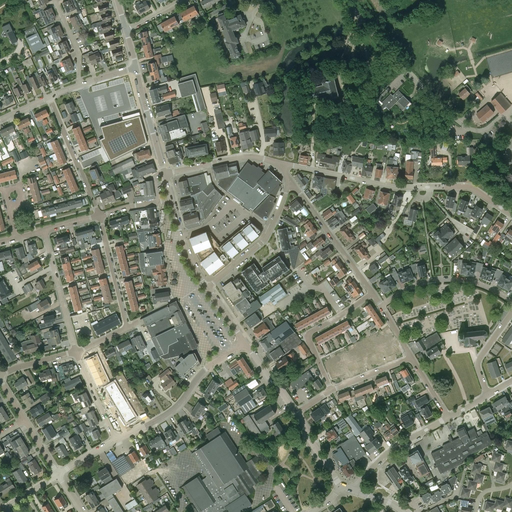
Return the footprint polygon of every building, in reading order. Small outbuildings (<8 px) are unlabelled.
[(39,6),(40,9),(46,7),(45,4),(48,2),(47,0),(39,0),(38,1),(40,6),(39,6)] [(62,3),(65,8),(73,4),(75,3),(73,0),(65,0),(66,1),(62,3)] [(204,8),(219,0),(204,0),(201,2),(204,8)] [(236,3),(234,0),(223,6),(225,9),(236,3)] [(136,6),(135,6),(139,14),(150,9),(146,1),(141,3),(139,1),(135,3),(136,6)] [(98,6),(99,12),(103,11),(108,10),(106,4),(101,5),(100,2),(97,4),(94,4),(95,7),(98,6)] [(70,11),(72,14),(79,11),(78,8),(75,9),(73,4),(65,8),(67,13),(70,11)] [(194,6),(187,10),(189,14),(191,18),(198,14),(196,11),(199,9),(197,5),(194,6)] [(223,6),(212,12),(214,15),(225,9),(223,6)] [(39,10),(42,17),(53,13),(51,8),(47,9),(46,7),(40,9),(39,10)] [(177,15),(180,20),(182,23),(191,18),(189,14),(187,10),(177,15)] [(69,18),(71,23),(80,20),(83,18),(80,13),(81,13),(79,11),(72,14),(73,17),(69,18)] [(101,18),(102,21),(103,21),(111,19),(109,13),(104,14),(103,11),(99,12),(97,13),(99,19),(101,18)] [(55,18),(53,13),(42,17),(46,25),(54,21),(53,19),(55,18)] [(175,17),(168,20),(170,25),(172,28),(179,24),(177,21),(180,20),(177,15),(175,17)] [(228,46),(232,58),(240,55),(235,43),(238,42),(236,38),(235,38),(232,31),(245,26),(244,21),(242,21),(240,15),(226,21),(224,16),(216,19),(218,24),(216,25),(219,32),(223,31),(227,41),(226,42),(227,47),(228,46)] [(82,25),(80,20),(71,23),(74,28),(77,27),(78,30),(79,29),(84,27),(83,24),(82,25)] [(164,30),(165,32),(172,28),(170,25),(168,20),(157,26),(160,32),(164,30)] [(98,32),(100,32),(106,30),(111,28),(109,22),(104,24),(103,21),(102,21),(92,24),(93,27),(96,26),(98,32)] [(9,24),(2,27),(6,36),(8,36),(12,44),(17,41),(9,24)] [(50,35),(51,35),(61,30),(59,25),(55,27),(54,24),(47,27),(50,35)] [(25,38),(32,53),(46,46),(45,44),(43,45),(37,33),(34,27),(23,32),(26,38),(25,38)] [(53,43),(55,42),(61,40),(59,37),(63,35),(61,30),(51,35),(53,39),(52,40),(53,43)] [(103,34),(105,40),(111,38),(114,37),(112,31),(107,33),(106,30),(100,32),(101,34),(103,34)] [(151,37),(151,36),(141,38),(143,46),(150,44),(150,43),(153,43),(152,39),(151,39),(151,37)] [(108,42),(110,48),(114,47),(119,45),(117,39),(112,41),(111,38),(105,40),(106,43),(108,42)] [(55,42),(57,45),(58,44),(60,49),(68,46),(65,41),(62,42),(61,40),(55,42)] [(145,53),(154,51),(154,49),(151,49),(150,44),(143,46),(145,53)] [(57,56),(59,59),(64,57),(68,55),(66,52),(70,51),(68,46),(60,49),(57,50),(59,55),(57,56)] [(122,54),(120,48),(115,50),(114,47),(110,48),(108,49),(108,51),(111,51),(113,57),(122,54)] [(158,50),(158,48),(154,49),(154,51),(145,53),(144,54),(145,58),(146,57),(146,58),(153,57),(153,54),(155,54),(155,52),(158,51),(157,50),(158,50)] [(97,51),(92,53),(96,63),(101,61),(100,57),(103,56),(100,50),(97,52),(97,51)] [(82,58),(84,64),(90,61),(91,65),(96,63),(92,53),(91,51),(82,56),(83,58),(82,58)] [(148,64),(150,73),(158,71),(156,65),(168,62),(167,56),(162,58),(155,59),(156,62),(148,64)] [(61,61),(63,66),(71,63),(69,58),(65,59),(64,57),(59,59),(60,62),(61,61)] [(65,75),(71,72),(70,69),(73,68),(71,63),(63,66),(65,71),(64,72),(65,75)] [(52,69),(46,72),(49,77),(51,82),(57,80),(55,75),(58,74),(54,66),(51,67),(52,69)] [(44,72),(38,75),(40,81),(43,86),(48,83),(46,79),(49,77),(46,72),(45,68),(42,69),(44,72)] [(159,76),(158,71),(150,73),(152,81),(160,79),(161,82),(168,81),(167,77),(164,78),(163,75),(159,76)] [(35,75),(29,78),(32,85),(34,90),(40,87),(38,82),(40,81),(38,75),(37,72),(34,73),(35,75)] [(197,111),(206,109),(199,87),(195,74),(180,78),(182,83),(178,84),(182,97),(192,94),(197,111)] [(28,83),(22,85),(23,88),(25,93),(31,91),(29,86),(32,85),(29,78),(28,76),(25,77),(27,81),(28,83)] [(17,97),(23,94),(21,90),(23,88),(22,85),(19,78),(15,80),(17,84),(14,85),(15,88),(13,89),(17,97)] [(335,97),(338,96),(334,79),(330,80),(330,79),(330,80),(326,81),(325,81),(322,82),(323,85),(312,88),(314,99),(326,96),(326,99),(329,98),(330,101),(336,100),(335,97)] [(243,87),(245,93),(250,92),(248,85),(247,82),(240,84),(241,88),(243,87)] [(253,85),(257,96),(265,93),(262,82),(253,85)] [(217,86),(218,93),(226,91),(224,84),(217,86)] [(464,88),(465,89),(458,95),(463,100),(469,94),(468,93),(471,91),(466,85),(464,88)] [(150,91),(151,96),(158,94),(162,93),(163,93),(168,92),(166,86),(157,89),(150,91)] [(377,98),(379,101),(390,90),(388,88),(377,98)] [(409,102),(398,90),(392,96),(391,94),(382,103),(383,104),(380,106),(377,103),(378,102),(374,98),(367,104),(376,113),(378,114),(385,107),(388,110),(396,103),(397,101),(400,105),(403,107),(409,102)] [(158,94),(151,96),(153,104),(165,101),(164,100),(171,98),(171,100),(175,99),(174,97),(176,97),(174,91),(163,94),(163,93),(162,93),(158,94)] [(475,94),(477,97),(475,98),(478,102),(483,98),(478,92),(475,94)] [(511,105),(501,93),(491,102),(501,114),(511,105)] [(75,109),(71,102),(65,105),(68,112),(69,114),(72,113),(71,110),(75,109)] [(179,112),(171,114),(168,104),(156,108),(158,117),(165,115),(166,119),(180,115),(179,112)] [(487,105),(476,115),(483,122),(494,113),(487,105)] [(45,109),(40,112),(42,118),(48,116),(45,109)] [(37,121),(42,118),(40,112),(34,115),(37,121)] [(218,129),(225,128),(221,112),(215,114),(218,129)] [(75,113),(70,116),(73,123),(78,120),(75,113)] [(167,120),(159,123),(160,127),(159,127),(161,134),(169,131),(188,126),(185,115),(183,115),(167,120)] [(103,138),(99,140),(110,161),(147,143),(139,116),(138,116),(136,117),(100,127),(103,138)] [(27,118),(22,120),(27,132),(30,131),(27,125),(30,124),(27,118)] [(25,134),(27,132),(22,120),(16,123),(19,129),(22,128),(23,129),(23,130),(25,134)] [(12,125),(6,128),(9,136),(13,134),(15,138),(19,136),(17,132),(15,133),(14,131),(12,125)] [(72,129),(74,135),(81,132),(79,126),(72,129)] [(188,126),(169,131),(161,134),(163,141),(164,141),(165,142),(172,140),(177,138),(177,137),(182,136),(186,135),(191,133),(188,126)] [(9,136),(6,128),(0,130),(3,136),(4,138),(3,138),(6,145),(9,144),(6,138),(9,136)] [(265,129),(265,142),(270,142),(270,137),(276,137),(276,129),(265,129)] [(240,133),(244,149),(253,147),(252,143),(253,143),(252,141),(259,139),(257,130),(249,132),(248,131),(240,133)] [(74,135),(76,140),(83,137),(81,132),(74,135)] [(238,147),(238,146),(239,146),(237,137),(233,137),(233,135),(232,135),(229,135),(232,147),(235,147),(236,147),(238,147)] [(199,155),(196,142),(195,136),(191,137),(192,141),(193,141),(194,146),(184,148),(186,158),(199,155)] [(217,136),(212,138),(214,149),(216,149),(217,151),(226,149),(224,142),(225,142),(224,138),(218,140),(217,136)] [(76,140),(79,146),(86,143),(83,137),(76,140)] [(0,139),(0,142),(1,143),(3,148),(2,148),(4,152),(5,154),(2,156),(2,157),(3,160),(9,157),(1,139),(0,139)] [(50,142),(52,148),(59,145),(57,140),(50,142)] [(88,148),(87,146),(89,145),(88,144),(88,142),(86,143),(79,146),(81,151),(88,148)] [(199,142),(196,142),(199,155),(208,154),(206,144),(199,145),(199,142)] [(274,143),(274,155),(283,155),(283,143),(274,143)] [(170,163),(171,164),(183,161),(179,148),(175,149),(173,144),(172,145),(165,147),(170,163)] [(52,148),(55,154),(61,151),(59,145),(52,148)] [(431,147),(431,158),(432,166),(442,165),(442,162),(447,162),(447,158),(436,158),(436,147),(431,147)] [(467,147),(467,156),(457,157),(458,166),(470,165),(469,156),(469,155),(473,155),(473,154),(475,154),(475,148),(473,148),(473,147),(467,147)] [(138,161),(151,157),(148,148),(135,152),(135,153),(133,154),(134,161),(137,160),(138,161)] [(20,160),(16,150),(8,153),(9,156),(13,155),(16,162),(20,160)] [(55,154),(57,159),(64,156),(61,151),(55,154)] [(418,162),(419,152),(411,151),(410,161),(406,161),(404,178),(412,179),(413,172),(412,172),(413,161),(418,162)] [(299,160),(299,161),(299,164),(307,165),(308,160),(310,161),(310,157),(309,156),(309,154),(304,153),(302,152),(301,155),(300,155),(300,157),(299,158),(299,160)] [(319,166),(327,167),(328,158),(325,157),(325,155),(318,154),(317,159),(320,160),(319,166)] [(37,157),(40,165),(46,163),(42,155),(37,157)] [(57,159),(59,165),(66,162),(64,156),(57,159)] [(342,166),(343,167),(342,171),(350,173),(351,165),(362,167),(364,159),(353,156),(352,158),(348,157),(347,163),(344,162),(344,163),(342,163),(342,166)] [(332,159),(328,158),(327,167),(334,169),(335,163),(337,163),(339,158),(332,157),(332,159)] [(367,159),(366,166),(363,165),(361,175),(366,176),(367,175),(371,176),(372,167),(370,166),(371,160),(367,159)] [(130,170),(134,179),(136,178),(142,176),(155,171),(151,162),(134,168),(135,169),(130,170)] [(251,210),(253,211),(270,195),(275,198),(280,187),(279,185),(282,182),(269,170),(265,174),(262,171),(263,170),(258,166),(257,168),(253,164),(252,166),(247,162),(239,174),(226,191),(242,204),(241,205),(249,212),(251,210)] [(98,170),(99,169),(97,164),(90,167),(92,169),(89,171),(93,180),(96,179),(98,182),(104,180),(101,174),(98,175),(97,171),(99,170),(98,170)] [(62,177),(64,176),(71,173),(69,168),(62,171),(63,174),(61,174),(62,177)] [(8,169),(8,172),(10,180),(16,178),(14,170),(10,171),(10,169),(8,169)] [(8,172),(2,173),(4,181),(10,180),(8,172)] [(27,178),(29,184),(36,182),(34,176),(38,176),(37,172),(29,174),(30,177),(27,178)] [(71,173),(64,176),(67,181),(73,179),(71,173)] [(302,187),(306,184),(308,181),(305,177),(303,179),(299,173),(294,176),(302,187)] [(202,184),(199,184),(201,192),(202,191),(205,188),(207,186),(204,174),(200,175),(202,184)] [(178,182),(180,189),(184,188),(186,188),(188,187),(199,184),(202,184),(200,175),(182,180),(182,181),(178,182)] [(336,180),(314,176),(312,187),(321,189),(320,194),(315,197),(318,201),(326,196),(327,190),(334,191),(336,180)] [(67,181),(69,187),(76,184),(73,179),(67,181)] [(142,179),(132,183),(135,202),(145,200),(154,199),(153,197),(153,195),(151,180),(146,181),(142,179)] [(202,191),(207,196),(214,189),(214,188),(211,183),(209,183),(207,186),(205,188),(202,191)] [(78,190),(76,184),(69,187),(71,193),(78,190)] [(104,193),(99,195),(103,205),(111,202),(111,203),(115,201),(114,199),(121,196),(119,191),(117,190),(115,191),(113,184),(106,187),(107,190),(103,191),(104,193)] [(190,196),(191,196),(195,194),(201,192),(199,184),(188,187),(186,188),(184,188),(180,189),(181,196),(190,194),(190,196)] [(130,185),(121,188),(124,194),(133,191),(130,185)] [(368,199),(369,196),(373,197),(375,191),(366,188),(363,197),(368,199)] [(199,205),(199,207),(200,210),(203,209),(205,219),(205,220),(223,197),(215,189),(214,189),(207,196),(202,191),(201,192),(195,194),(199,205)] [(389,210),(390,204),(387,203),(389,194),(380,192),(377,204),(383,206),(384,204),(387,205),(386,209),(389,210)] [(32,196),(33,202),(37,201),(37,203),(42,202),(42,199),(40,200),(39,194),(32,196)] [(190,212),(196,210),(196,208),(198,207),(199,207),(199,205),(195,194),(191,196),(192,198),(180,201),(182,211),(190,209),(190,212)] [(270,195),(253,211),(253,212),(263,219),(263,218),(264,218),(264,219),(265,220),(266,220),(267,220),(267,219),(268,218),(268,217),(268,218),(276,203),(273,202),(275,198),(270,195)] [(390,204),(389,210),(393,211),(395,205),(400,206),(402,197),(395,195),(393,201),(392,201),(392,205),(390,204)] [(455,212),(457,205),(453,205),(455,197),(447,196),(445,206),(446,206),(445,209),(452,210),(452,211),(455,212)] [(80,199),(74,200),(76,207),(82,206),(80,199)] [(463,215),(466,217),(469,210),(466,209),(469,202),(462,199),(458,209),(465,212),(463,215)] [(74,200),(67,202),(69,209),(76,207),(74,200)] [(302,207),(300,205),(296,200),(290,205),(291,205),(289,207),(293,213),(295,211),(296,212),(302,207)] [(67,202),(60,204),(62,211),(69,209),(67,202)] [(377,208),(373,203),(369,206),(365,209),(370,213),(377,208)] [(60,204),(54,206),(56,213),(62,211),(60,204)] [(54,206),(47,208),(49,215),(56,213),(54,206)] [(469,210),(466,217),(469,218),(470,217),(476,220),(477,218),(483,209),(476,206),(472,212),(469,210)] [(146,231),(153,230),(153,227),(158,226),(155,207),(129,211),(134,222),(140,221),(140,225),(148,224),(148,223),(149,223),(149,226),(149,227),(141,228),(136,229),(137,233),(146,231)] [(197,212),(182,216),(185,226),(189,229),(200,226),(205,220),(205,219),(203,209),(200,210),(199,207),(198,207),(196,208),(196,210),(197,212)] [(332,207),(329,209),(322,215),(326,220),(336,212),(332,207)] [(42,217),(49,215),(47,208),(41,210),(38,211),(39,217),(42,216),(42,217)] [(358,208),(351,213),(353,217),(361,212),(358,208)] [(405,217),(403,224),(411,226),(412,220),(415,221),(417,210),(410,209),(408,217),(405,217)] [(334,216),(335,217),(327,222),(331,227),(338,222),(341,225),(348,220),(341,211),(334,216)] [(485,227),(487,225),(489,222),(492,217),(486,213),(483,218),(484,219),(480,224),(485,227)] [(127,216),(117,219),(121,229),(123,228),(122,225),(129,223),(127,216)] [(300,222),(297,219),(293,222),(286,217),(284,220),(294,226),(300,222)] [(121,230),(121,229),(117,219),(109,222),(111,229),(117,226),(119,231),(121,230)] [(305,224),(301,227),(303,230),(306,228),(309,232),(306,233),(311,240),(316,235),(314,233),(317,231),(309,221),(308,219),(304,222),(305,224)] [(492,225),(488,231),(491,233),(493,230),(498,233),(504,225),(497,220),(493,226),(492,225)] [(191,237),(190,238),(195,253),(197,252),(199,257),(202,261),(200,262),(210,274),(211,273),(214,276),(230,262),(227,259),(231,256),(232,258),(239,252),(242,249),(249,244),(252,241),(259,235),(258,234),(260,231),(258,229),(254,226),(250,222),(249,223),(242,229),(239,231),(232,237),(229,239),(222,245),(220,246),(208,232),(207,233),(206,232),(200,234),(199,233),(191,236),(191,237)] [(340,231),(344,236),(349,231),(348,230),(351,227),(349,224),(345,227),(345,226),(340,231)] [(438,231),(433,235),(438,240),(443,246),(448,242),(446,241),(454,234),(450,229),(446,225),(438,231)] [(287,227),(277,229),(279,237),(289,235),(295,234),(294,232),(291,232),(291,231),(288,231),(287,227)] [(92,228),(86,229),(89,239),(91,245),(96,243),(95,237),(92,238),(91,235),(94,234),(92,228)] [(82,238),(82,237),(85,237),(86,239),(89,239),(86,229),(80,231),(82,238)] [(158,230),(153,230),(146,231),(147,235),(142,236),(143,242),(148,241),(152,240),(153,248),(161,247),(159,233),(158,233),(158,230)] [(360,240),(366,236),(368,234),(366,230),(358,236),(360,240)] [(81,249),(85,248),(84,243),(82,237),(82,238),(80,231),(74,233),(76,239),(77,242),(80,241),(81,244),(80,245),(81,249)] [(349,231),(344,236),(347,241),(350,239),(352,242),(355,239),(353,237),(353,236),(349,231)] [(379,245),(381,244),(379,241),(385,236),(383,233),(374,240),(379,245)] [(490,241),(485,248),(490,252),(496,242),(499,238),(500,237),(500,236),(497,233),(492,240),(491,242),(490,241)] [(67,235),(61,236),(65,253),(66,253),(68,252),(66,242),(69,241),(67,235)] [(289,235),(279,237),(280,244),(290,242),(296,241),(296,239),(293,239),(292,238),(289,238),(289,235)] [(61,236),(55,238),(57,245),(60,244),(62,250),(59,251),(61,255),(66,253),(65,253),(61,236)] [(319,251),(321,249),(323,248),(321,245),(325,242),(321,237),(313,243),(319,251)] [(453,240),(444,248),(448,252),(453,257),(459,251),(464,247),(460,243),(458,241),(457,240),(455,238),(453,240)] [(290,242),(280,244),(282,251),(284,251),(294,248),(297,248),(297,246),(294,246),(294,245),(291,245),(290,242)] [(306,245),(306,246),(310,250),(315,247),(311,242),(306,245)] [(354,249),(358,254),(364,250),(362,248),(366,245),(363,242),(360,245),(354,249)] [(27,256),(28,260),(32,258),(32,256),(37,254),(36,252),(34,244),(27,246),(29,253),(27,254),(27,256)] [(24,263),(28,260),(27,256),(25,257),(22,247),(13,249),(16,259),(23,258),(24,263)] [(294,248),(284,251),(285,254),(289,253),(292,267),(294,269),(295,268),(299,250),(299,247),(297,248),(294,248)] [(321,249),(319,251),(315,254),(317,257),(320,254),(324,259),(332,252),(329,248),(323,252),(321,249)] [(9,250),(3,252),(5,259),(5,261),(10,260),(10,262),(14,261),(12,254),(10,254),(9,250)] [(138,254),(140,268),(163,264),(161,250),(138,254)] [(370,258),(364,250),(358,254),(362,259),(365,257),(367,260),(370,258)] [(242,271),(241,272),(256,293),(257,292),(259,290),(266,286),(268,284),(269,284),(267,281),(269,279),(272,282),(272,281),(275,279),(286,272),(289,270),(289,269),(279,255),(275,258),(272,260),(262,268),(264,271),(261,273),(254,263),(251,265),(248,267),(244,270),(242,271)] [(380,264),(387,259),(388,258),(386,255),(381,258),(377,261),(380,264)] [(60,258),(62,265),(69,263),(67,256),(60,258)] [(338,270),(343,267),(339,261),(338,261),(336,258),(331,261),(338,270)] [(464,274),(467,276),(469,264),(462,263),(462,260),(458,260),(458,267),(462,267),(460,274),(464,274)] [(28,261),(23,264),(25,268),(27,267),(29,270),(30,272),(36,269),(37,272),(42,269),(40,266),(39,266),(36,261),(30,264),(28,261)] [(373,274),(378,269),(381,268),(377,262),(368,268),(373,274)] [(412,265),(414,271),(418,270),(419,277),(421,276),(421,277),(423,277),(425,276),(425,275),(426,275),(423,262),(416,264),(412,265)] [(469,262),(469,264),(467,276),(470,276),(470,275),(473,276),(475,269),(478,270),(480,263),(476,262),(476,263),(469,262)] [(483,264),(480,263),(478,270),(481,271),(479,277),(482,278),(482,279),(485,280),(485,279),(489,269),(482,267),(483,264)] [(163,264),(140,268),(141,272),(145,272),(145,277),(147,276),(157,275),(156,275),(165,273),(163,264)] [(410,268),(403,271),(408,282),(410,280),(413,278),(411,272),(414,271),(412,265),(409,266),(410,268)] [(347,272),(343,267),(338,270),(339,272),(337,274),(339,278),(347,272)] [(490,267),(489,269),(485,279),(485,280),(488,281),(489,280),(492,282),(494,275),(497,277),(500,270),(497,269),(490,267)] [(131,270),(130,269),(130,268),(128,269),(128,268),(120,270),(122,276),(129,274),(128,271),(131,270)] [(503,272),(500,270),(497,277),(500,278),(497,284),(500,286),(502,288),(508,278),(502,275),(503,272)] [(396,271),(392,272),(396,279),(399,277),(401,283),(404,282),(408,282),(403,271),(397,274),(396,271)] [(288,279),(290,281),(292,280),(294,282),(302,277),(299,272),(288,279)] [(390,277),(385,280),(390,289),(391,290),(393,288),(396,286),(392,280),(396,279),(392,272),(389,274),(390,277)] [(166,281),(165,273),(156,275),(157,275),(147,276),(148,280),(154,279),(154,282),(158,282),(158,286),(166,284),(166,281)] [(255,301),(251,294),(238,276),(223,287),(225,291),(223,292),(227,297),(238,311),(239,310),(242,314),(245,318),(263,305),(258,299),(255,301)] [(0,298),(1,300),(11,294),(8,289),(3,280),(2,280),(1,277),(0,277),(0,298)] [(98,280),(100,286),(107,284),(105,278),(98,280)] [(352,290),(357,286),(353,281),(350,278),(347,280),(349,283),(348,284),(352,290)] [(511,280),(508,278),(502,288),(506,289),(509,290),(511,285),(511,284),(511,280)] [(35,282),(37,285),(34,286),(36,289),(38,288),(39,290),(45,287),(41,279),(35,282)] [(387,291),(391,290),(390,289),(385,280),(379,284),(384,293),(387,291)] [(29,283),(24,286),(24,287),(27,293),(33,290),(29,283)] [(258,299),(263,305),(270,300),(275,306),(278,303),(277,302),(287,295),(279,284),(258,299)] [(361,292),(357,286),(352,290),(354,292),(351,294),(353,298),(361,292)] [(134,292),(127,294),(128,300),(135,298),(138,297),(137,295),(136,291),(134,292)] [(156,304),(156,301),(169,299),(168,291),(155,293),(154,293),(155,296),(152,296),(153,304),(156,304)] [(78,297),(71,299),(73,305),(80,303),(81,303),(81,301),(82,301),(81,297),(80,297),(78,298),(78,297)] [(90,299),(85,300),(86,303),(86,306),(90,305),(92,310),(94,310),(93,304),(92,304),(91,302),(90,302),(90,299)] [(30,312),(37,308),(40,313),(50,307),(46,300),(41,302),(40,300),(27,307),(30,312)] [(319,311),(316,313),(320,319),(325,316),(317,302),(316,303),(319,309),(318,309),(319,311)] [(317,302),(325,316),(330,314),(327,307),(324,309),(322,307),(319,302),(317,302)] [(368,312),(373,309),(370,303),(364,307),(368,312)] [(145,324),(151,338),(185,322),(182,316),(179,310),(179,311),(177,308),(177,307),(176,307),(176,306),(175,306),(174,305),(173,305),(172,305),(171,305),(170,306),(140,321),(142,320),(145,324)] [(368,312),(372,318),(377,314),(373,309),(368,312)] [(258,310),(255,313),(245,320),(251,328),(263,320),(262,316),(258,310)] [(316,313),(311,316),(314,322),(320,319),(316,313)] [(116,314),(110,317),(115,326),(121,323),(116,314)] [(377,314),(372,318),(375,323),(380,319),(377,314)] [(47,327),(46,323),(54,321),(53,315),(43,317),(44,323),(39,324),(40,328),(47,327)] [(283,317),(285,320),(286,320),(289,324),(292,322),(289,318),(288,315),(283,317)] [(311,316),(306,318),(309,325),(314,322),(311,316)] [(110,317),(104,320),(109,329),(115,326),(110,317)] [(269,330),(271,332),(275,329),(271,323),(272,322),(271,320),(270,321),(267,317),(262,321),(264,323),(253,331),(254,331),(253,332),(254,334),(255,334),(256,334),(256,335),(256,336),(257,338),(258,338),(269,330)] [(306,318),(300,321),(304,328),(309,325),(306,318)] [(7,319),(4,321),(9,330),(12,329),(10,325),(9,326),(8,323),(9,323),(7,319)] [(384,325),(380,319),(375,323),(379,328),(384,325)] [(104,320),(98,323),(103,332),(109,329),(104,320)] [(267,350),(268,351),(295,333),(286,321),(275,329),(271,332),(264,336),(266,339),(261,342),(266,351),(267,350)] [(298,331),(304,328),(300,321),(295,324),(298,331)] [(342,324),(345,330),(351,327),(347,321),(342,324)] [(168,346),(177,342),(178,341),(183,339),(183,338),(182,336),(186,334),(187,333),(188,332),(189,331),(185,322),(151,338),(152,339),(151,339),(160,357),(167,353),(168,346)] [(97,335),(103,332),(98,323),(92,326),(97,335)] [(342,324),(336,327),(340,333),(345,330),(342,324)] [(47,332),(48,338),(50,338),(50,339),(59,337),(57,329),(53,330),(52,327),(38,331),(39,334),(47,332)] [(336,327),(331,330),(335,336),(340,333),(336,327)] [(479,345),(478,345),(478,340),(479,340),(478,339),(481,339),(482,339),(482,338),(485,338),(485,339),(486,339),(485,338),(488,336),(488,335),(487,332),(488,332),(487,331),(487,332),(484,330),(484,329),(484,330),(481,330),(481,329),(480,329),(480,330),(478,331),(477,330),(477,328),(472,329),(473,330),(472,330),(472,331),(469,332),(469,331),(468,331),(468,332),(466,332),(466,331),(465,331),(465,332),(463,332),(463,333),(458,334),(458,340),(459,339),(460,346),(465,345),(465,346),(464,346),(464,347),(465,347),(465,348),(465,347),(470,346),(470,347),(471,347),(470,346),(475,346),(475,347),(476,347),(475,346),(478,345),(478,346),(479,346),(478,345),(479,345)] [(331,330),(326,333),(329,339),(335,336),(331,330)] [(295,333),(268,351),(269,354),(274,360),(282,355),(282,356),(293,348),(295,348),(297,346),(302,342),(298,336),(295,333)] [(326,333),(320,335),(324,342),(329,339),(326,333)] [(424,337),(421,340),(416,343),(421,352),(424,351),(427,356),(428,355),(430,359),(441,353),(439,349),(445,346),(442,342),(436,345),(437,346),(428,351),(427,349),(441,340),(437,333),(429,337),(425,339),(424,337)] [(31,340),(21,343),(24,353),(38,350),(36,341),(39,340),(37,334),(30,336),(31,340)] [(140,334),(133,338),(139,350),(147,347),(140,334)] [(511,339),(511,338),(506,334),(502,341),(508,346),(511,339)] [(319,344),(324,342),(320,335),(315,338),(318,345),(319,344)] [(59,337),(50,339),(52,345),(60,342),(59,337)] [(191,339),(183,342),(187,350),(194,347),(191,339)] [(379,347),(386,357),(399,350),(392,339),(388,342),(386,339),(382,342),(384,344),(379,347)] [(119,349),(116,350),(119,356),(122,355),(121,353),(122,355),(126,353),(125,351),(130,348),(131,350),(130,350),(132,353),(136,351),(131,340),(128,342),(128,340),(117,346),(119,349)] [(305,346),(302,342),(297,346),(304,356),(309,352),(305,346)] [(0,348),(0,349),(4,356),(12,351),(11,350),(8,344),(0,348)] [(105,352),(108,358),(115,354),(119,361),(121,360),(119,356),(116,350),(115,347),(105,352)] [(15,348),(11,350),(12,351),(4,356),(8,363),(16,358),(14,354),(15,354),(18,352),(15,348)] [(151,351),(156,361),(159,360),(154,350),(151,351)] [(196,356),(194,352),(165,359),(180,377),(182,376),(195,364),(197,367),(200,365),(199,364),(197,359),(198,359),(198,358),(198,357),(198,356),(197,356),(196,356)] [(297,362),(296,360),(298,359),(293,352),(276,364),(280,371),(281,370),(283,373),(287,369),(286,367),(293,363),(294,364),(297,362)] [(345,360),(350,372),(364,366),(359,355),(354,357),(353,354),(349,355),(350,358),(345,360)] [(96,356),(86,360),(89,367),(98,362),(96,356)] [(301,369),(310,363),(314,360),(313,356),(308,359),(308,358),(303,362),(301,360),(297,362),(301,369)] [(233,376),(241,371),(242,373),(244,372),(248,378),(254,374),(251,370),(251,371),(242,358),(237,361),(237,360),(228,366),(231,370),(230,371),(233,376)] [(332,365),(328,367),(332,379),(346,373),(342,362),(337,364),(336,361),(331,363),(332,365)] [(490,371),(498,369),(495,361),(487,364),(490,371)] [(61,365),(63,373),(74,370),(72,362),(61,365)] [(98,362),(89,367),(91,373),(101,368),(98,362)] [(310,363),(301,369),(303,372),(312,366),(310,363)] [(101,368),(91,373),(94,379),(104,375),(101,368)] [(158,376),(161,380),(165,377),(167,379),(161,385),(166,391),(175,383),(170,377),(168,375),(172,371),(170,368),(168,369),(158,376)] [(402,379),(410,374),(406,368),(400,372),(402,375),(400,377),(402,379)] [(500,376),(498,369),(490,371),(492,379),(500,376)] [(56,381),(55,375),(50,376),(49,370),(45,371),(45,373),(39,374),(41,381),(51,378),(52,382),(56,381)] [(295,392),(312,380),(313,379),(308,371),(289,384),(295,392)] [(413,380),(410,374),(402,379),(403,381),(405,380),(407,383),(409,382),(411,384),(414,382),(413,380)] [(104,375),(94,379),(97,385),(107,381),(104,375)] [(380,378),(383,384),(388,382),(389,384),(392,383),(390,380),(388,381),(386,376),(380,378)] [(19,380),(14,383),(18,390),(27,384),(28,386),(31,384),(27,378),(25,380),(23,377),(19,380)] [(64,385),(66,390),(77,385),(78,386),(82,384),(79,377),(70,381),(69,378),(64,380),(65,384),(64,385)] [(209,386),(216,390),(219,385),(220,385),(223,383),(220,380),(216,378),(214,381),(213,380),(209,386)] [(231,378),(225,382),(226,384),(227,386),(228,386),(230,389),(238,384),(236,380),(233,382),(231,378)] [(377,385),(375,386),(376,389),(378,388),(378,387),(383,384),(380,378),(375,380),(377,385)] [(313,379),(312,380),(313,382),(312,383),(317,391),(323,386),(318,379),(315,381),(313,379)] [(114,381),(104,387),(108,393),(117,387),(114,381)] [(371,384),(365,386),(368,392),(376,389),(375,386),(372,387),(371,384)] [(410,388),(408,384),(401,388),(403,392),(410,388)] [(237,390),(232,393),(232,394),(233,395),(245,413),(256,405),(253,400),(253,399),(258,396),(261,399),(261,398),(262,399),(264,398),(264,397),(267,395),(262,388),(256,392),(251,396),(248,391),(244,386),(244,385),(237,390)] [(205,392),(206,392),(207,393),(204,397),(210,401),(212,396),(216,390),(209,386),(205,392)] [(359,389),(362,395),(368,392),(365,386),(359,389)] [(117,387),(108,393),(111,399),(121,393),(117,387)] [(355,394),(352,395),(354,398),(355,402),(363,399),(363,396),(362,395),(359,389),(354,391),(355,394)] [(82,401),(83,401),(88,399),(85,393),(81,394),(80,391),(72,395),(74,400),(78,398),(80,402),(82,401)] [(348,391),(343,393),(345,400),(351,397),(351,399),(354,398),(352,395),(350,396),(348,391)] [(21,397),(27,406),(34,402),(28,393),(21,397)] [(121,393),(111,399),(115,404),(124,399),(121,393)] [(149,405),(152,402),(153,402),(153,400),(149,394),(148,393),(146,393),(142,396),(142,397),(142,399),(146,404),(146,405),(148,405),(149,405)] [(340,401),(345,400),(343,393),(337,395),(339,400),(337,401),(338,404),(341,403),(340,401)] [(425,395),(415,401),(417,403),(414,405),(416,409),(429,402),(425,395)] [(505,396),(499,400),(503,407),(506,411),(509,409),(508,407),(511,405),(511,401),(509,403),(505,396)] [(80,410),(81,413),(89,409),(88,407),(91,406),(88,399),(83,401),(85,408),(80,410)] [(124,399),(115,404),(118,410),(128,404),(124,399)] [(494,407),(491,409),(493,414),(498,411),(498,410),(501,408),(506,418),(505,418),(507,421),(511,419),(509,416),(507,413),(507,412),(506,411),(503,407),(499,400),(492,404),(494,407)] [(198,402),(195,408),(204,414),(205,412),(205,411),(203,410),(205,407),(198,402)] [(128,404),(118,410),(122,416),(131,410),(128,404)] [(39,405),(30,410),(34,417),(43,411),(39,405)] [(249,415),(243,418),(255,437),(261,433),(261,432),(262,431),(268,427),(264,422),(264,421),(275,413),(270,405),(255,415),(254,414),(251,415),(249,416),(249,415)] [(431,414),(432,413),(431,411),(430,412),(427,406),(426,406),(425,405),(420,408),(420,409),(425,418),(432,415),(431,414)] [(323,406),(319,409),(311,414),(315,421),(323,415),(321,412),(325,409),(323,406)] [(479,412),(485,423),(486,426),(496,421),(489,407),(479,412)] [(202,416),(204,414),(201,413),(195,408),(191,414),(194,416),(192,419),(197,422),(199,418),(198,418),(200,415),(202,416)] [(89,409),(81,413),(82,415),(84,414),(87,420),(90,419),(90,420),(95,417),(92,411),(90,412),(89,409)] [(131,410),(122,416),(125,422),(135,416),(131,410)] [(5,412),(0,414),(0,419),(2,422),(9,418),(5,412)] [(411,412),(400,418),(406,428),(414,424),(412,420),(415,419),(411,412)] [(48,413),(36,420),(40,426),(52,419),(48,413)] [(377,449),(375,447),(363,431),(351,414),(345,418),(352,428),(350,430),(354,435),(355,437),(360,434),(365,441),(366,441),(368,444),(365,446),(370,454),(377,449)] [(93,426),(87,428),(88,431),(95,428),(95,425),(98,424),(95,417),(90,420),(93,426)] [(186,419),(181,422),(187,432),(191,429),(194,435),(197,433),(197,434),(199,433),(196,426),(194,427),(189,420),(187,422),(186,419)] [(280,436),(279,435),(284,431),(278,421),(272,425),(276,431),(273,434),(277,439),(280,436)] [(383,422),(386,425),(394,436),(399,432),(394,426),(391,428),(386,421),(383,422)] [(187,432),(181,422),(177,425),(178,427),(176,429),(180,436),(187,432)] [(52,438),(52,437),(56,435),(50,425),(42,430),(48,440),(52,438)] [(62,435),(64,434),(68,431),(64,425),(60,428),(62,430),(57,433),(60,436),(62,435)] [(388,440),(394,436),(386,425),(382,428),(386,432),(384,434),(388,440)] [(268,427),(262,431),(264,436),(267,433),(267,432),(270,430),(268,427)] [(329,440),(333,438),(335,440),(338,437),(337,435),(335,433),(338,431),(336,427),(325,434),(327,436),(327,437),(329,440)] [(363,431),(375,447),(377,449),(382,445),(376,438),(374,440),(371,437),(374,434),(368,427),(363,431)] [(471,454),(486,447),(492,444),(487,432),(482,434),(481,431),(476,433),(474,428),(466,432),(464,427),(456,431),(460,438),(442,446),(443,448),(431,454),(440,474),(463,463),(462,461),(472,457),(471,454)] [(88,431),(89,433),(91,432),(94,439),(100,436),(97,429),(96,430),(95,428),(88,431)] [(239,511),(251,504),(246,496),(234,476),(248,467),(246,463),(245,463),(224,431),(221,434),(217,428),(205,435),(210,441),(191,454),(208,479),(203,482),(201,480),(199,482),(196,478),(180,488),(185,494),(186,494),(187,496),(186,496),(190,503),(191,502),(193,504),(188,507),(191,511),(190,511),(239,511)] [(173,443),(176,441),(179,440),(176,435),(177,434),(175,431),(172,433),(170,429),(164,433),(167,439),(166,440),(168,443),(171,441),(173,443)] [(69,439),(75,449),(82,445),(78,440),(79,439),(77,434),(69,439)] [(355,437),(354,435),(336,447),(338,451),(333,455),(332,456),(334,458),(335,458),(336,459),(335,460),(337,463),(338,463),(340,465),(340,466),(340,467),(348,462),(347,461),(355,456),(355,457),(364,451),(355,437)] [(15,448),(24,442),(20,437),(16,439),(14,436),(2,443),(4,446),(11,442),(15,448)] [(154,439),(160,449),(160,450),(162,450),(165,448),(166,446),(159,436),(154,439)] [(154,439),(148,442),(153,450),(154,452),(160,448),(154,439)] [(21,461),(26,457),(28,456),(26,454),(30,452),(24,442),(15,448),(13,449),(19,459),(19,458),(21,461)] [(62,444),(61,445),(55,448),(61,458),(68,454),(62,444)] [(142,446),(140,448),(145,458),(150,455),(148,453),(150,452),(145,445),(144,445),(142,446)] [(430,472),(425,463),(418,450),(413,452),(413,453),(408,456),(413,465),(417,464),(418,467),(416,468),(421,477),(430,472)] [(340,467),(341,468),(340,468),(340,469),(341,471),(342,471),(346,476),(347,477),(354,472),(351,467),(357,464),(355,461),(366,454),(364,451),(355,457),(355,456),(347,461),(348,462),(340,467)] [(493,452),(491,461),(495,462),(497,462),(500,463),(502,454),(497,453),(498,452),(495,451),(495,452),(493,452)] [(129,455),(133,463),(134,463),(135,465),(134,465),(137,469),(145,464),(142,460),(140,461),(135,452),(132,453),(131,453),(130,454),(129,455)] [(473,460),(475,463),(484,457),(482,454),(473,460)] [(136,475),(147,469),(145,466),(145,464),(137,469),(134,465),(135,465),(134,463),(133,463),(129,455),(125,457),(112,465),(115,470),(123,484),(136,475)] [(265,471),(255,457),(246,463),(248,467),(234,476),(246,496),(253,491),(251,487),(259,481),(256,477),(265,471)] [(152,469),(145,458),(142,460),(145,464),(145,466),(147,469),(148,471),(152,469)] [(40,472),(40,471),(41,470),(34,459),(27,463),(32,471),(33,470),(35,474),(37,473),(38,474),(40,472)] [(16,465),(18,469),(13,473),(20,483),(27,479),(21,470),(24,468),(20,462),(16,465)] [(497,462),(495,462),(493,470),(497,471),(499,472),(502,472),(504,464),(500,463),(497,462)] [(478,463),(478,465),(473,463),(471,472),(475,473),(478,474),(478,473),(480,474),(482,466),(480,465),(481,464),(478,463)] [(402,477),(401,477),(393,466),(387,471),(386,469),(385,471),(385,472),(384,473),(396,490),(401,487),(399,484),(403,481),(403,480),(404,480),(402,477)] [(100,489),(105,498),(112,494),(122,488),(116,478),(113,480),(106,468),(98,473),(102,481),(102,480),(105,485),(100,488),(100,489)] [(411,477),(409,473),(408,473),(405,468),(399,471),(406,481),(407,480),(409,484),(414,480),(415,480),(413,476),(411,477)] [(496,482),(499,482),(499,481),(502,482),(504,482),(506,473),(502,472),(499,472),(497,471),(495,480),(496,480),(496,482)] [(478,474),(475,473),(473,481),(475,482),(478,483),(482,484),(484,475),(480,474),(478,473),(478,474)] [(135,486),(137,485),(146,479),(144,476),(133,483),(135,486)] [(430,491),(419,496),(423,504),(432,500),(433,503),(444,498),(443,495),(453,490),(451,485),(455,484),(454,482),(453,479),(454,478),(453,476),(448,480),(449,482),(438,487),(440,490),(432,493),(430,491)] [(146,479),(137,485),(140,489),(153,481),(152,480),(151,480),(150,478),(146,480),(146,479)] [(6,482),(0,486),(0,491),(2,495),(14,487),(9,479),(6,481),(6,482)] [(469,480),(466,488),(469,489),(471,490),(475,491),(478,483),(475,482),(473,481),(469,480)] [(153,481),(140,489),(143,494),(152,488),(151,487),(154,485),(153,483),(153,482),(153,481)] [(152,488),(143,494),(146,498),(159,490),(158,489),(157,489),(156,487),(152,489),(152,488)] [(469,498),(471,490),(469,489),(466,488),(462,487),(460,496),(462,496),(461,498),(464,499),(464,497),(469,498)] [(159,490),(146,498),(149,503),(158,497),(157,496),(160,494),(159,492),(159,491),(159,490)] [(85,496),(89,502),(96,497),(92,492),(85,496)] [(67,506),(61,496),(55,500),(59,507),(62,505),(64,508),(67,506)] [(100,503),(96,497),(89,502),(92,508),(100,503)] [(503,506),(511,508),(511,506),(511,499),(505,497),(504,501),(503,504),(504,504),(503,506)] [(496,499),(494,503),(494,506),(494,508),(502,510),(503,506),(504,504),(503,504),(504,501),(496,499)] [(469,501),(461,500),(459,509),(461,510),(461,511),(470,511),(471,508),(468,508),(469,501)] [(484,503),(484,505),(485,506),(484,508),(484,510),(490,511),(492,511),(494,508),(494,506),(494,503),(486,501),(486,503),(484,503)] [(160,507),(163,511),(168,511),(169,511),(165,504),(164,503),(162,504),(163,505),(160,507)]
